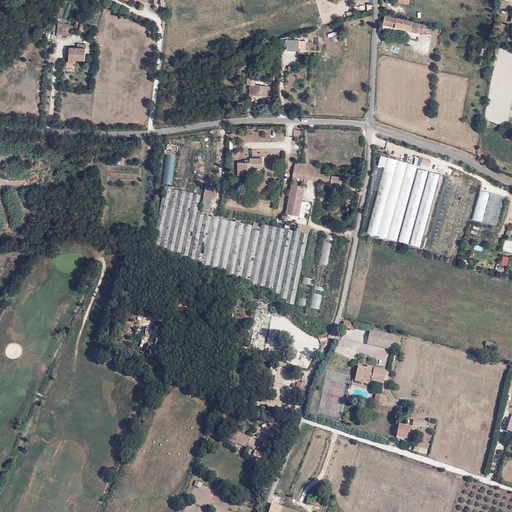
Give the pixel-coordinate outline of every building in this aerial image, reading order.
[(509,2),(502,0),(499,0),(498,7),(507,9),(509,2)] [(420,21),(384,12),(380,29),(417,38),(418,32),(432,36),(434,28),(425,26),(425,23),(420,22),(420,21)] [(70,23),(59,22),(58,33),(68,34),(70,23)] [(299,39),(287,39),(287,49),(301,50),(301,46),(299,45),(299,39)] [(87,46),(71,45),(70,61),(77,61),(77,59),(86,59),(87,46)] [(257,77),(248,76),(247,82),(251,83),(250,92),(260,93),(261,82),(256,82),(257,77)] [(207,143),(195,142),(195,148),(189,188),(201,190),(207,143)] [(174,186),(180,147),(167,146),(160,184),(174,186)] [(189,188),(195,148),(180,147),(174,186),(189,188)] [(381,154),(378,164),(386,166),(388,156),(381,154)] [(418,164),(388,156),(386,166),(367,231),(397,239),(418,164)] [(262,168),(262,158),(250,158),(250,162),(238,162),(238,175),(251,175),(250,169),(262,168)] [(320,166),(295,162),(293,176),(341,184),(342,176),(320,172),(320,166)] [(305,186),(291,183),(285,212),(300,215),(305,186)] [(213,190),(205,188),(201,208),(209,211),(213,190)] [(255,228),(212,219),(199,217),(201,208),(202,203),(203,197),(167,190),(164,203),(154,250),(183,256),(182,260),(204,265),(204,269),(207,269),(228,274),(228,277),(243,280),(252,282),(251,286),(275,291),(274,295),(282,297),(281,300),(289,302),(289,305),(296,307),(311,236),(308,236),(299,234),(264,227),(262,233),(255,232),(255,228)] [(307,313),(323,234),(312,232),(311,236),(296,307),(295,311),(307,313)] [(335,233),(323,234),(307,313),(319,316),(335,233)] [(353,237),(335,233),(319,316),(318,322),(334,324),(353,237)] [(511,239),(506,238),(503,250),(511,252),(511,239)] [(352,322),(343,320),(342,327),(350,328),(350,330),(353,331),(354,327),(351,326),(352,322)] [(402,337),(370,329),(367,343),(392,349),(393,344),(400,346),(402,337)] [(383,383),(387,369),(367,365),(367,366),(359,364),(355,380),(370,384),(371,380),(383,383)] [(388,396),(376,393),(374,402),(386,405),(388,396)] [(409,432),(410,426),(399,423),(397,435),(406,438),(407,432),(409,432)] [(230,437),(235,439),(240,430),(234,427),(230,437)] [(239,441),(238,443),(248,448),(249,446),(256,449),(260,442),(245,435),(241,433),(242,431),(240,430),(235,439),(239,441)] [(260,459),(265,448),(259,445),(254,456),(260,459)] [(303,511),(271,502),(268,511),(303,511)]
